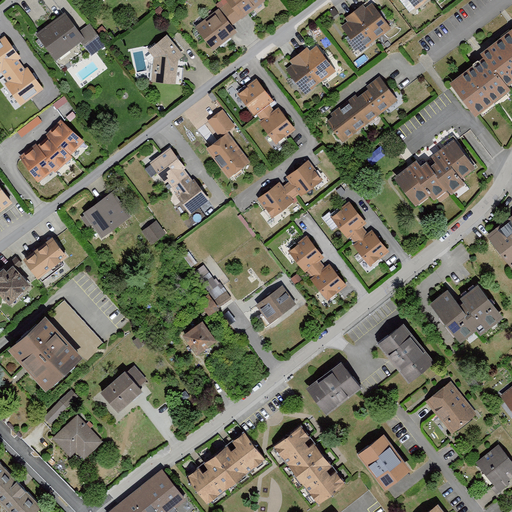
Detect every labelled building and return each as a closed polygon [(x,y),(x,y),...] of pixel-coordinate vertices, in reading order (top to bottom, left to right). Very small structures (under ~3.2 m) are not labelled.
[(226,0),(230,5),(224,10),(236,26),(265,4),(262,0),(226,0)] [(407,0),(416,12),(432,1),(431,0),(407,0)] [(363,9),(356,15),(377,42),(391,31),(372,8),(366,13),(363,9)] [(236,26),(224,10),(197,30),(214,52),(237,35),(232,29),(236,26)] [(348,26),(343,30),(361,53),(377,42),(356,15),(346,23),(348,26)] [(83,42),(66,19),(40,37),(57,60),(83,42)] [(8,25),(0,30),(0,37),(5,45),(17,37),(8,25)] [(91,30),(80,38),(93,54),(103,46),(91,30)] [(489,62),(509,90),(511,88),(511,37),(485,57),(489,62)] [(169,39),(151,55),(158,62),(155,85),(176,88),(179,64),(186,58),(169,39)] [(2,42),(0,43),(0,69),(14,60),(2,42)] [(309,51),(301,57),(321,85),(336,74),(319,51),(313,55),(309,51)] [(301,57),(291,64),(294,68),(287,73),(305,97),(321,85),(301,57)] [(489,62),(454,87),(477,118),(511,93),(509,90),(489,62)] [(371,93),(366,96),(382,116),(398,104),(381,81),(369,90),(371,93)] [(257,83),(238,97),(255,119),(258,117),(261,120),(272,111),(269,108),(274,105),(257,83)] [(382,116),(366,96),(358,103),(356,99),(345,108),(362,131),(382,116)] [(344,145),(362,131),(345,108),(333,117),(336,121),(330,125),(344,145)] [(272,111),(261,120),(263,124),(260,126),(276,147),(295,132),(280,112),(275,115),(272,111)] [(222,115),(210,125),(222,140),(234,130),(222,115)] [(49,133),(50,135),(70,155),(84,141),(62,121),(49,133)] [(50,135),(38,146),(55,168),(57,171),(72,157),(70,155),(50,135)] [(229,139),(209,153),(230,181),(249,167),(229,139)] [(38,146),(21,159),(37,181),(55,168),(38,146)] [(442,167),(435,172),(453,195),(455,197),(467,188),(463,183),(477,172),(457,146),(437,161),(442,167)] [(171,151),(152,165),(168,187),(171,184),(175,190),(189,179),(184,173),(186,172),(171,151)] [(292,186),(289,189),(297,199),(300,196),(303,200),(325,183),(310,164),(288,181),(292,186)] [(420,166),(399,182),(421,209),(432,201),(438,207),(453,195),(435,172),(431,167),(424,172),(420,166)] [(189,179),(175,190),(179,195),(176,197),(190,217),(211,203),(196,182),(193,184),(189,179)] [(0,186),(0,210),(11,202),(0,186)] [(280,187),(260,203),(275,221),(294,206),(292,203),(297,199),(289,189),(284,192),(280,187)] [(114,195),(86,216),(104,239),(131,218),(114,195)] [(352,239),(355,243),(366,234),(363,231),(368,227),(351,206),(332,221),(349,241),(352,239)] [(511,224),(492,240),(511,266),(511,224)] [(156,225),(143,234),(152,248),(165,239),(156,225)] [(355,248),(371,268),(389,254),(374,236),(370,239),(366,234),(355,243),(357,246),(355,248)] [(309,273),(312,277),(324,269),(320,264),(325,261),(309,240),(290,254),(307,275),(309,273)] [(56,243),(28,264),(42,282),(70,261),(56,243)] [(312,282),(328,303),(348,287),(331,266),(325,271),(324,269),(312,277),(315,280),(312,282)] [(16,270),(0,283),(0,293),(12,308),(34,290),(16,270)] [(285,289),(259,308),(264,315),(257,320),(264,331),(298,307),(285,289)] [(453,295),(436,309),(462,343),(478,331),(482,337),(505,320),(483,291),(469,302),(476,311),(469,316),(453,295)] [(86,361),(49,321),(13,354),(50,393),(86,361)] [(206,326),(187,339),(200,358),(219,344),(206,326)] [(407,328),(382,347),(412,384),(436,365),(407,328)] [(344,367),(311,393),(330,417),(363,391),(344,367)] [(127,375),(103,395),(119,413),(143,393),(127,375)] [(450,385),(429,403),(455,434),(476,416),(450,385)] [(44,416),(51,423),(78,395),(71,388),(44,416)] [(79,420),(56,441),(72,459),(78,453),(84,460),(101,445),(79,420)] [(304,429),(278,449),(322,507),(348,487),(304,429)] [(247,437),(220,458),(241,484),(268,463),(247,437)] [(387,440),(363,458),(390,491),(413,473),(387,440)] [(498,488),(494,491),(498,496),(511,485),(509,482),(511,479),(511,463),(501,449),(480,465),(498,488)] [(220,458),(191,482),(211,508),(241,484),(220,458)] [(0,463),(0,500),(11,511),(41,511),(44,510),(0,463)] [(163,472),(133,496),(145,511),(173,511),(187,501),(163,472)] [(145,511),(133,496),(112,511),(145,511)]
